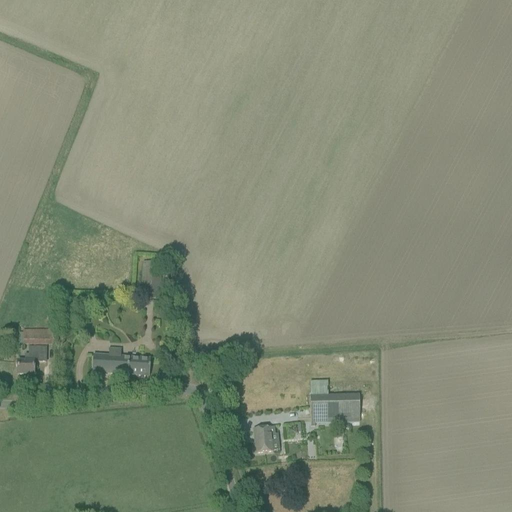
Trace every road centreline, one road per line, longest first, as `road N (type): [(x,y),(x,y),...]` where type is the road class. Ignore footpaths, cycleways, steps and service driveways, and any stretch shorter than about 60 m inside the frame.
road 1 (track): [(182,389),(195,367),(252,353),(511,334)]
road 2 (unclassified): [(239,511),(191,389),(0,404)]
